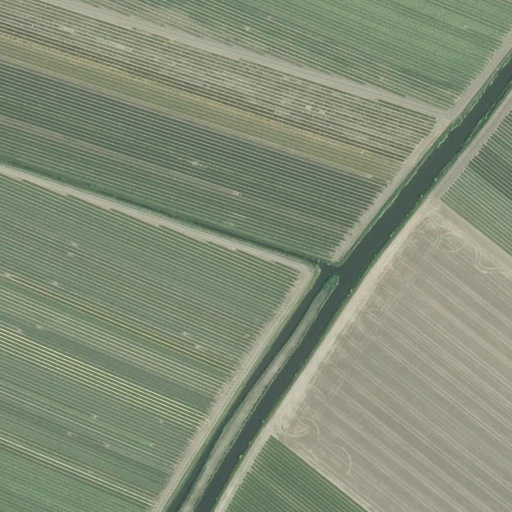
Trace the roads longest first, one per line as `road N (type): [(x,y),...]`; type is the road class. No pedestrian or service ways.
road 1 (track): [(160,511),(309,272),(0,167)]
road 2 (track): [(448,118),(57,0)]
